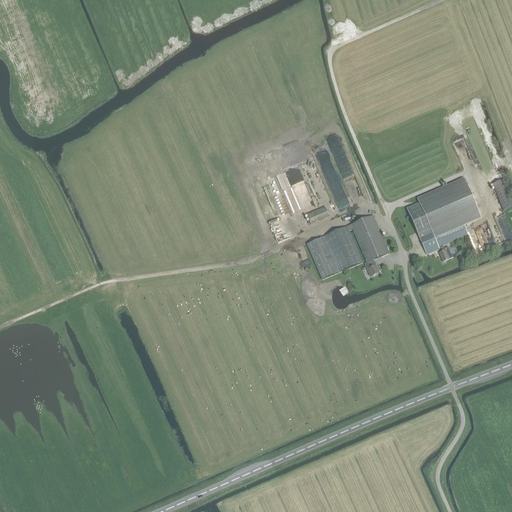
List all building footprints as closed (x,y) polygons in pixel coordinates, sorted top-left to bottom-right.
[(450,140),(454,147),(465,142),(462,134),(450,140)] [(417,200),(419,204),(407,209),(426,255),(439,250),(441,255),(440,255),(443,264),(450,261),(450,260),(453,259),(449,248),(445,250),(443,247),(468,235),(463,226),(481,218),(464,180),(417,200)] [(492,185),(503,211),(511,207),(511,198),(504,180),(492,185)] [(307,215),(311,224),(329,217),(325,207),(307,215)] [(371,277),(378,274),(377,271),(378,270),(374,261),(389,254),(372,216),(307,244),(323,280),(363,263),(349,231),(352,230),(366,264),(365,264),(367,269),(367,270),(371,277)]
